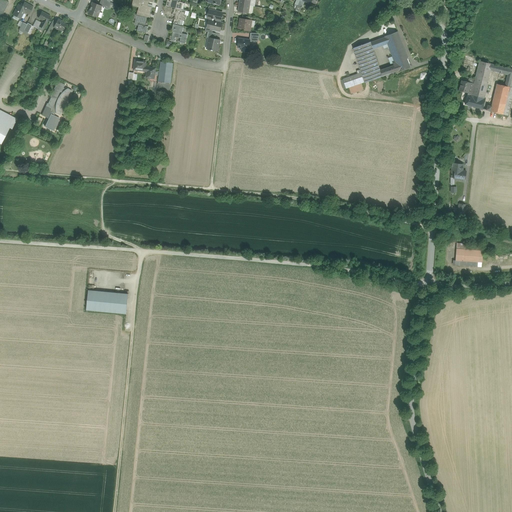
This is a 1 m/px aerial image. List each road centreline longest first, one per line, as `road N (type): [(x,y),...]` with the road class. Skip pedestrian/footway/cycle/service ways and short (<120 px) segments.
road 1 (track): [(0,241),(289,263),(445,286),(511,283)]
road 2 (track): [(433,226),(288,197),(5,171)]
road 3 (residential): [(419,0),(444,37),(427,284)]
road 4 (track): [(114,511),(141,250),(114,238)]
road 5 (tertiary): [(427,284),(411,409),(439,511)]
road 6 (residential): [(77,17),(225,68),(231,0)]
road 7 (track): [(211,188),(225,68)]
